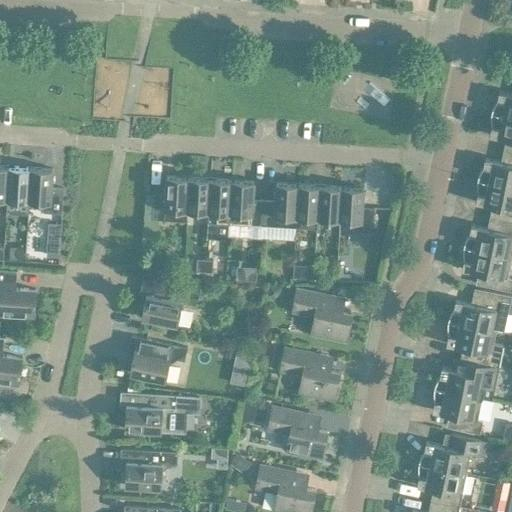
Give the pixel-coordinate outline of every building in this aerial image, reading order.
[(490,112),(511,117),(511,94),(498,91),(496,100),(494,103),(491,108),(490,112)] [(511,117),(490,112),(489,117),(490,121),(490,126),(489,135),(511,139),(508,151),(511,151),(511,117)] [(511,151),(508,151),(506,163),(484,158),(482,167),(480,170),(477,175),(476,179),(511,186),(511,151)] [(28,201),(30,167),(8,166),(6,200),(28,201)] [(30,167),(28,201),(37,201),(42,212),(61,213),(62,188),(51,187),(52,169),(30,167)] [(185,221),(186,210),(188,177),(165,176),(164,194),(153,194),(151,219),(185,221)] [(188,177),(186,210),(207,212),(209,178),(188,177)] [(229,213),(231,179),(209,178),(207,212),(207,222),(228,223),(229,213)] [(253,181),(231,179),(229,213),(228,223),(261,225),(263,200),(252,200),(253,181)] [(494,218),(511,221),(511,186),(476,179),(476,183),(476,188),(477,193),(475,202),(497,206),(494,218)] [(274,201),(263,200),(261,225),(295,227),(297,184),(275,182),(274,201)] [(317,218),(319,185),(297,184),(295,227),(316,229),(317,218)] [(319,185),(317,218),(339,220),(341,186),(319,185)] [(341,186),(339,220),(348,220),(353,231),(372,232),(373,207),(361,206),(363,187),(341,186)] [(470,225),(468,234),(465,238),(464,241),(462,246),(510,256),(511,248),(511,221),(494,218),(492,229),(470,225)] [(45,256),(58,257),(59,240),(46,240),(45,256)] [(23,247),(9,246),(8,259),(22,260),(23,247)] [(462,255),(463,259),(461,269),(483,273),(480,285),(511,291),(511,288),(511,278),(506,277),(510,256),(462,246),(462,250),(462,255)] [(204,271),(204,260),(195,260),(195,271),(204,271)] [(212,261),(204,260),(204,271),(211,272),(212,261)] [(313,279),(314,267),(291,265),(291,278),(313,279)] [(236,266),(235,280),(256,280),(256,267),(236,266)] [(321,279),(322,267),(314,267),(313,279),(321,279)] [(0,313),(34,316),(35,289),(15,288),(16,271),(0,269),(0,313)] [(195,305),(198,291),(142,279),(139,293),(145,294),(140,317),(176,325),(180,308),(188,303),(195,305)] [(280,286),(268,285),(266,297),(273,299),(279,295),(280,294),(280,286)] [(341,311),(344,298),(296,288),(291,310),(314,315),(310,333),(345,340),(351,313),(341,311)] [(448,316),(447,321),(495,331),(503,333),(510,295),(479,289),(476,304),(454,300),(452,309),(450,312),(448,316)] [(488,364),(495,331),(447,321),(446,325),(446,329),(447,334),(445,344),(467,348),(465,360),(488,364)] [(183,361),(186,347),(130,335),(127,349),(133,350),(129,373),(165,381),(168,364),(176,359),(183,361)] [(0,393),(6,394),(8,382),(18,384),(22,358),(2,355),(4,338),(0,336),(0,393)] [(266,343),(256,341),(254,352),(264,354),(266,343)] [(333,399),(338,372),(330,370),(333,357),(284,347),(279,369),(301,374),(298,392),(333,399)] [(252,354),(240,352),(238,364),(250,366),(252,354)] [(434,383),(433,388),(481,398),(483,386),(493,388),(498,366),(488,364),(465,360),(455,357),(452,369),(441,366),(439,376),(436,379),(434,383)] [(477,419),(481,398),(433,388),(432,391),(432,396),(433,401),(432,410),(453,415),(451,427),(479,433),(482,420),(477,419)] [(199,397),(119,391),(119,405),(125,406),(123,429),(183,433),(184,412),(198,413),(199,397)] [(245,396),(243,404),(256,407),(263,409),(265,400),(245,396)] [(321,458),(326,431),(316,429),(319,416),(271,406),(267,428),(289,433),(285,450),(321,458)] [(419,458),(417,463),(465,473),(470,452),(478,453),(480,440),(449,434),(447,446),(425,442),(423,451),(421,454),(419,458)] [(210,458),(216,458),(226,458),(227,448),(211,447),(210,458)] [(176,466),(177,452),(119,448),(119,462),(125,462),(124,486),(160,488),(161,471),(168,465),(176,466)] [(237,453),(229,463),(243,474),(251,463),(237,453)] [(417,467),(417,472),(418,476),(416,485),(438,490),(435,501),(458,506),(465,473),(417,463),(417,467)] [(287,511),(309,511),(314,489),(305,487),(307,474),(259,464),(254,487),(277,491),(273,509),(287,511)] [(502,511),(508,482),(496,479),(490,509),(502,511)] [(234,511),(236,501),(226,499),(224,509),(234,511)] [(435,501),(433,511),(428,511),(411,508),(410,511),(457,511),(458,506),(435,501)]
